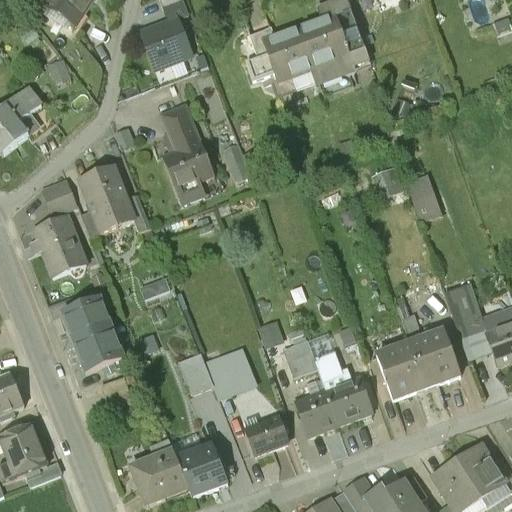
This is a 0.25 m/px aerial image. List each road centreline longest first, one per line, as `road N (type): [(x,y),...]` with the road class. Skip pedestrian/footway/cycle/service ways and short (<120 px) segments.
road 1 (tertiary): [(0,248),(107,511)]
road 2 (residential): [(0,225),(98,134),(111,112),(136,0)]
road 3 (residential): [(511,416),(262,511)]
